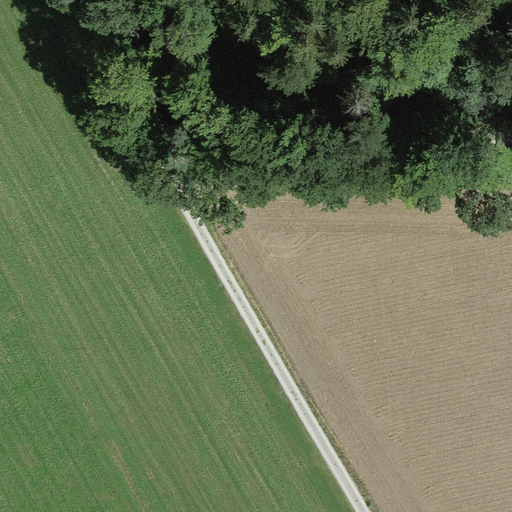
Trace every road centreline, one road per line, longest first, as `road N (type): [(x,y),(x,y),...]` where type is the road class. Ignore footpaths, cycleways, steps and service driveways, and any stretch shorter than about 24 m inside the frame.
road 1 (track): [(73,0),(106,70),(140,109),(182,126),(287,143),(511,120)]
road 2 (track): [(140,109),(267,367),(353,511)]
